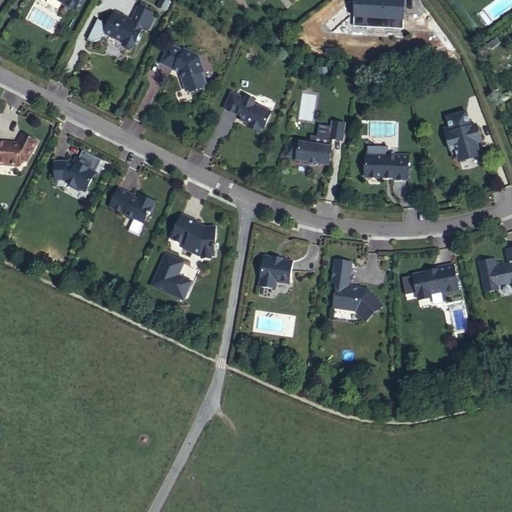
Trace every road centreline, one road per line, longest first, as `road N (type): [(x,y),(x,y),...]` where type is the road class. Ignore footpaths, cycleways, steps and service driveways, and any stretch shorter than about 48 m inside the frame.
road 1 (residential): [(248,199),(218,377),(153,511)]
road 2 (residential): [(0,75),(248,199)]
road 3 (residential): [(248,199),(347,226),(400,229),(511,203)]
